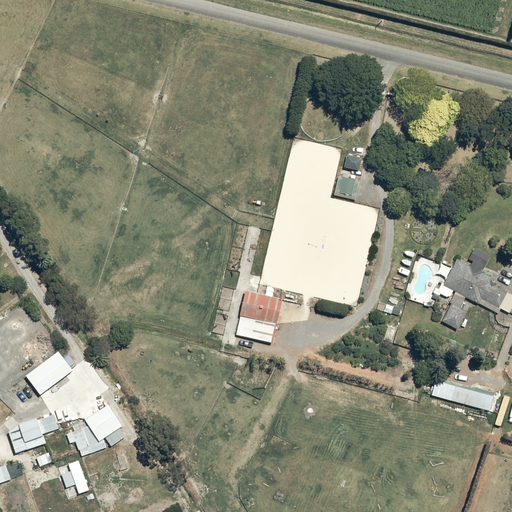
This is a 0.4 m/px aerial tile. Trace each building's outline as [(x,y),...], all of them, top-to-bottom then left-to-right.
[(358,178),(342,174),(339,191),(355,195),(358,178)] [(483,272),(492,257),(474,247),(468,258),(473,261),(471,265),(456,257),(449,272),(451,273),(446,283),(442,281),(437,291),(450,299),(455,290),(456,291),(440,321),(443,323),(444,323),(457,330),(468,311),(461,307),(467,296),(479,303),(499,314),(502,310),(509,314),(511,307),(511,294),(507,292),(497,286),(498,284),(491,280),(492,277),(483,272)] [(237,335),(272,342),(282,297),(246,289),(237,335)] [(42,394),(80,365),(72,355),(66,359),(60,351),(28,375),(42,394)] [(431,401),(493,416),(496,405),(499,406),(501,396),(495,394),(496,390),(475,385),(474,388),(437,379),(431,401)] [(511,397),(505,395),(496,424),(502,426),(511,397)] [(68,433),(71,443),(77,441),(82,455),(107,447),(105,438),(107,437),(112,446),(128,436),(123,427),(125,425),(111,403),(87,418),(91,425),(68,433)] [(60,428),(55,413),(9,427),(16,452),(47,443),(44,433),(60,428)] [(53,461),(50,452),(37,456),(40,466),(53,461)] [(0,482),(12,479),(7,464),(0,466),(0,482)]
